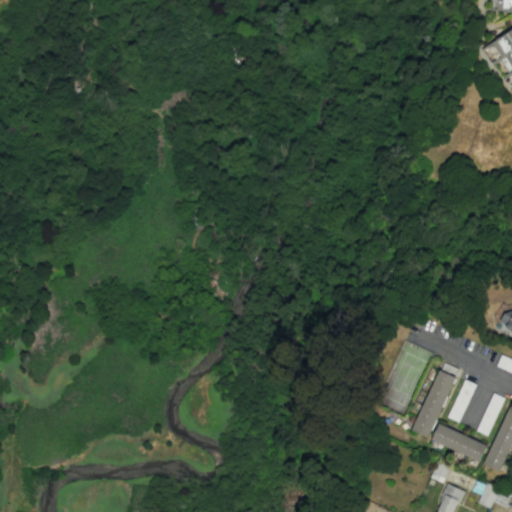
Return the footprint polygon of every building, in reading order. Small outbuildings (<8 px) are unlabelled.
[(511,0),(485,0),(485,8),(511,8),(511,0)] [(511,26),(478,48),(489,65),(491,63),(501,80),(503,79),(511,87),(511,26)] [(511,311),(507,309),(498,324),(511,332),(511,311)] [(428,438),(457,369),(440,362),(411,431),(428,438)] [(511,441),(511,405),(508,404),(482,464),(499,471),(511,441)] [(486,445),(438,423),(430,440),(478,462),(486,445)] [(490,508),(498,487),(485,482),(476,503),(490,508)] [(435,509),(441,511),(452,511),(461,490),(446,483),(435,509)]
